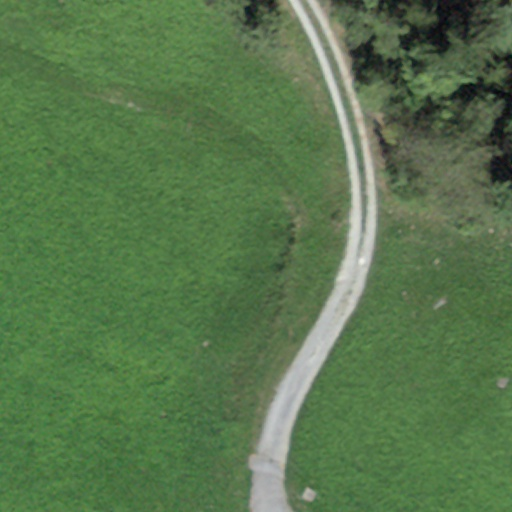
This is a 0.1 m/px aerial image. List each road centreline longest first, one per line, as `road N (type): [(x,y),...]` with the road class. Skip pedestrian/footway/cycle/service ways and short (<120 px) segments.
road 1 (track): [(0,61),(262,132),(306,173),(316,289),(282,379),(291,423)]
road 2 (track): [(279,511),(276,468),(310,369),(363,278),(376,212),(366,89),(324,0)]
